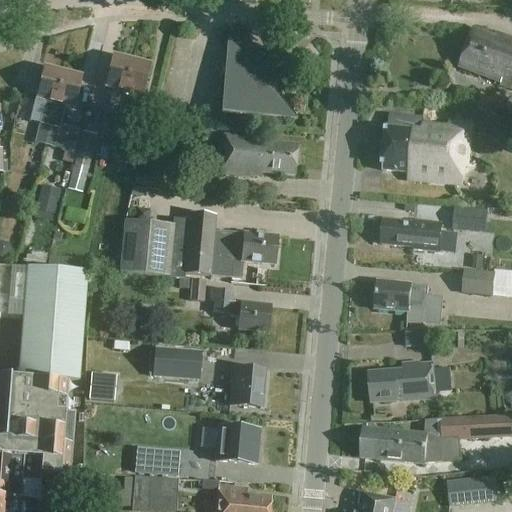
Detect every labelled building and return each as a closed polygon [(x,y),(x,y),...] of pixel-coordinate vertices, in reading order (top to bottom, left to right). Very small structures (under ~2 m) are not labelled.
[(173,30),(168,41),(181,48),(187,37),(173,30)] [(495,38),(471,30),(457,68),(500,84),(499,86),(511,91),(511,41),(496,36),(495,38)] [(255,75),(227,42),(228,38),(227,38),(219,115),(295,121),(295,119),(292,119),(266,89),(275,81),(263,67),(255,75)] [(118,112),(121,101),(131,63),(112,58),(104,88),(114,91),(103,134),(112,136),(118,112)] [(131,63),(121,101),(131,104),(133,96),(142,98),(150,68),(131,63)] [(45,148),(63,75),(43,70),(35,101),(45,103),(34,145),(45,148)] [(178,72),(162,72),(162,94),(178,94),(178,72)] [(82,81),(63,75),(45,148),(54,150),(64,108),(74,110),(82,81)] [(475,89),(469,106),(489,113),(494,96),(475,89)] [(118,112),(112,136),(106,160),(116,162),(129,115),(118,112)] [(173,137),(174,124),(151,123),(150,144),(158,145),(159,136),(173,137)] [(407,177),(406,182),(461,188),(462,170),(465,170),(469,127),(448,125),(447,132),(420,129),(420,134),(387,131),(382,174),(407,177)] [(81,195),(96,138),(82,134),(67,192),(81,195)] [(294,178),(297,148),(264,144),(264,139),(225,136),(222,176),(262,180),(262,175),(294,178)] [(120,163),(135,166),(141,142),(126,139),(120,163)] [(72,165),(76,145),(65,142),(61,162),(72,165)] [(132,188),(145,190),(152,192),(155,177),(148,176),(149,169),(135,166),(132,188)] [(67,186),(69,175),(62,174),(61,185),(67,186)] [(145,190),(132,188),(130,199),(143,201),(145,190)] [(54,219),(60,195),(43,191),(37,215),(54,219)] [(188,216),(188,222),(174,221),(173,227),(124,222),(119,275),(168,280),(168,275),(183,277),(230,281),(232,263),(244,264),(274,266),(276,239),(243,236),(243,240),(214,238),(214,234),(213,234),(214,218),(188,216)] [(485,235),(487,220),(454,216),(452,231),(485,235)] [(415,226),(383,222),(380,247),(412,251),(412,253),(438,257),(441,225),(416,222),(415,226)] [(61,243),(63,235),(54,233),(52,241),(61,243)] [(0,243),(0,256),(1,258),(12,252),(8,246),(0,243)] [(475,258),(474,271),(482,272),(483,259),(475,258)] [(22,481),(22,482),(39,483),(40,475),(70,477),(74,416),(65,415),(68,383),(77,384),(86,275),(26,270),(26,272),(0,269),(0,326),(21,328),(17,380),(0,378),(0,457),(22,459),(21,480),(22,481)] [(465,273),(463,296),(491,299),(494,276),(465,273)] [(168,275),(168,280),(167,290),(190,292),(189,303),(202,305),(204,283),(183,281),(183,277),(168,275)] [(423,328),(427,289),(377,283),(374,312),(406,316),(405,326),(423,328)] [(268,334),(270,307),(232,304),(233,293),(211,291),(210,303),(215,303),(214,315),(239,317),(238,331),(268,334)] [(441,327),(441,344),(458,345),(458,327),(441,327)] [(420,345),(419,331),(399,332),(400,346),(420,345)] [(198,383),(200,354),(153,350),(151,380),(198,383)] [(434,372),(433,362),(401,365),(401,371),(368,374),(371,406),(395,404),(395,402),(400,401),(400,404),(436,401),(436,394),(451,393),(449,371),(434,372)] [(262,372),(232,369),(228,407),(259,410),(261,410),(264,372),(262,371),(262,372)] [(90,379),(88,404),(111,406),(113,381),(90,379)] [(511,444),(511,420),(434,422),(434,440),(364,431),(360,461),(424,468),(451,466),(454,444),(511,444)] [(259,432),(218,428),(215,463),(256,467),(259,432)] [(186,452),(186,473),(204,473),(205,453),(186,452)] [(137,454),(135,476),(176,479),(178,457),(137,454)] [(19,511),(22,482),(22,481),(21,480),(22,459),(0,457),(0,511),(19,511)] [(450,509),(497,504),(494,478),(447,483),(450,509)] [(175,511),(177,483),(134,479),(131,511),(175,511)] [(269,511),(271,498),(247,496),(248,491),(219,488),(217,511),(269,511)] [(396,511),(399,500),(365,493),(361,511),(396,511)]
